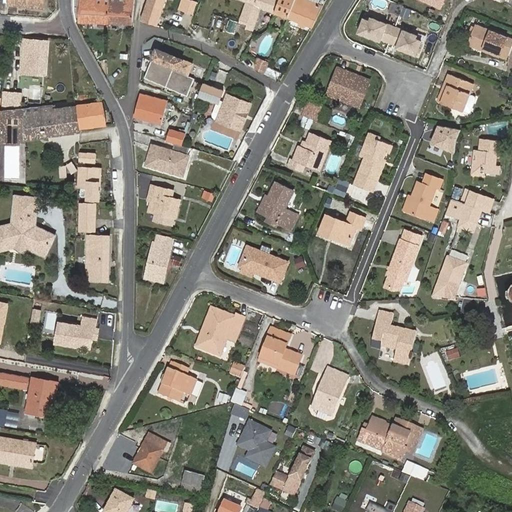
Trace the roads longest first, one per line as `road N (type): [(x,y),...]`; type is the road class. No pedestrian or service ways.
road 1 (residential): [(133,125),(140,27),(197,42),(289,95)]
road 2 (residential): [(140,369),(133,125)]
road 3 (residential): [(191,274),(289,95)]
road 4 (residential): [(58,511),(140,369)]
road 5 (residential): [(191,274),(325,324)]
road 6 (residential): [(133,125),(70,22)]
